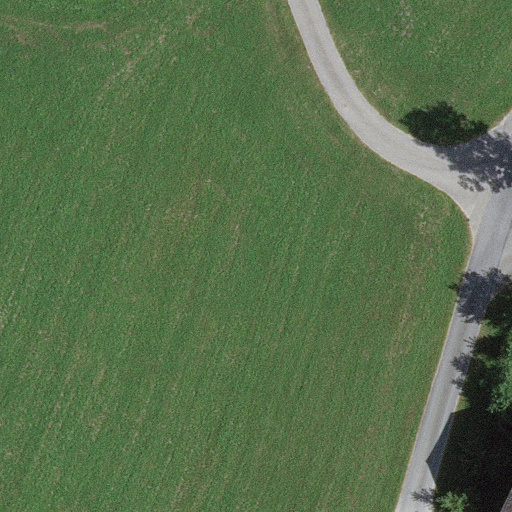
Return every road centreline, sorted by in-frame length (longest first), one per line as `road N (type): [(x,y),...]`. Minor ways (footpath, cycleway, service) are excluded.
road 1 (track): [(414,511),(500,210)]
road 2 (track): [(302,0),(331,72),(361,116),(500,210)]
